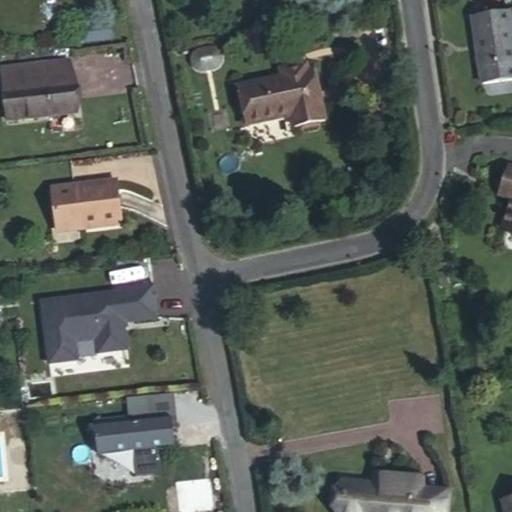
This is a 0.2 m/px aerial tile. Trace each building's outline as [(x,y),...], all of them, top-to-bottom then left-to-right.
[(511,19),(483,22),(493,92),(511,88),(511,19)] [(6,69),(14,121),(82,111),(74,60),(6,69)] [(330,120),(320,69),(314,70),(313,64),(297,67),(299,74),(290,76),(244,85),(251,122),(298,113),(300,126),(330,120)] [(289,69),(290,76),(299,74),(297,67),(289,69)] [(117,179),(77,185),(78,191),(117,185),(117,179)] [(52,188),(57,227),(81,224),(82,228),(122,223),(117,185),(78,191),(77,185),(52,188)] [(128,347),(124,317),(126,317),(129,319),(157,315),(153,283),(118,288),(118,290),(42,301),(51,362),(73,359),(71,341),(98,337),(100,351),(128,347)] [(180,421),(176,389),(151,392),(154,417),(174,415),(175,422),(180,421)] [(175,422),(174,415),(154,417),(151,392),(128,395),(131,420),(96,424),(100,452),(136,448),(139,474),(164,471),(161,445),(178,443),(175,422)] [(344,485),(340,511),(445,511),(447,494),(422,491),(423,482),(376,478),(374,488),(344,485)]
